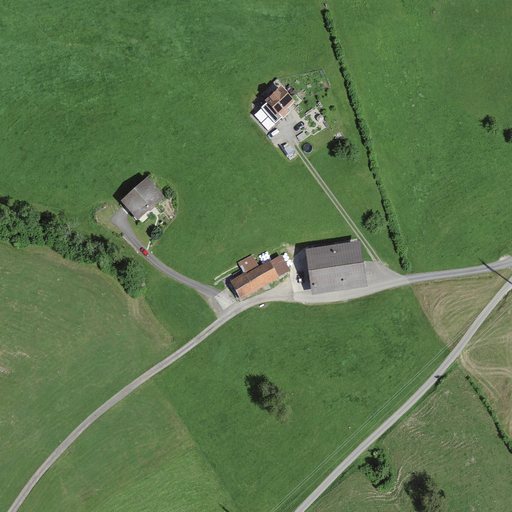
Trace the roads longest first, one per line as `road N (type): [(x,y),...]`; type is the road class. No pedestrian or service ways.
road 1 (track): [(15,511),(100,413),(254,301),(334,297),(511,263)]
road 2 (track): [(300,511),(433,379),(511,282)]
road 3 (track): [(286,131),(395,284)]
road 4 (track): [(234,312),(153,261),(119,219)]
